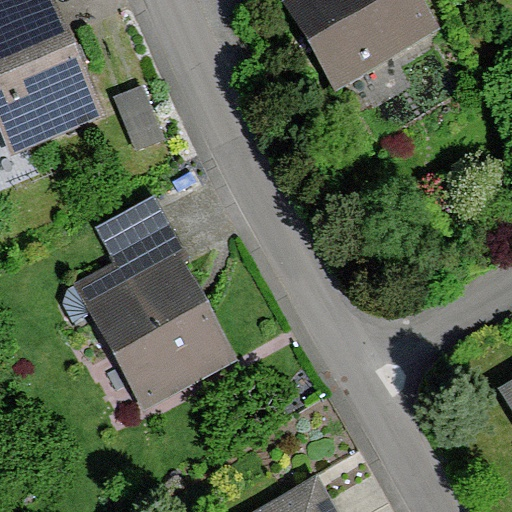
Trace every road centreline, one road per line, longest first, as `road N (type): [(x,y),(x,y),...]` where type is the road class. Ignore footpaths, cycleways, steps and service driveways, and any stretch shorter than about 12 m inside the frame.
road 1 (residential): [(359,382),(189,81),(155,0)]
road 2 (residential): [(359,382),(511,292)]
road 3 (residential): [(433,511),(359,382)]
